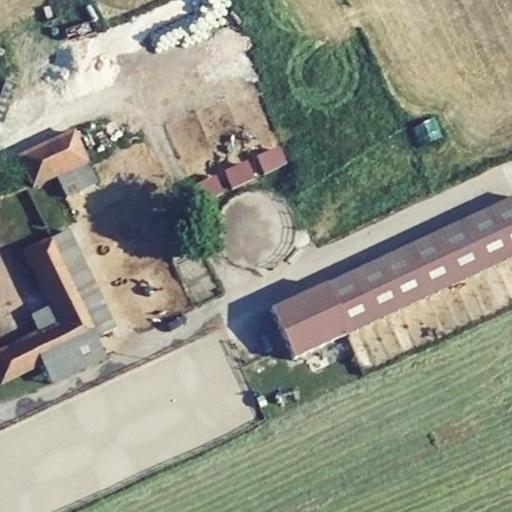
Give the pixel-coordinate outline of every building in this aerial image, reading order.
[(193,88),(223,76),(206,35),(176,47),(193,88)] [(0,108),(34,91),(23,69),(0,81),(0,108)] [(32,130),(44,161),(102,136),(90,106),(32,130)] [(262,293),(286,344),(511,237),(511,191),(506,178),(262,293)] [(0,362),(92,322),(58,222),(28,234),(57,311),(0,334),(0,362)]
